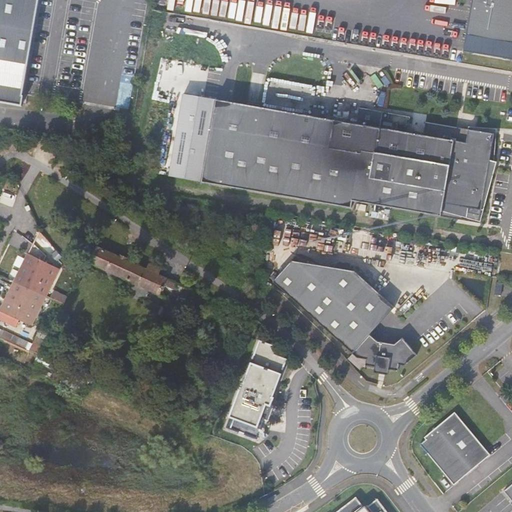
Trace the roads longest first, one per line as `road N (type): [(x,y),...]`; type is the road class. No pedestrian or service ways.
road 1 (unclassified): [(16,154),(243,304)]
road 2 (unclassified): [(511,324),(384,423)]
road 3 (unclassified): [(352,412),(299,351),(243,304)]
